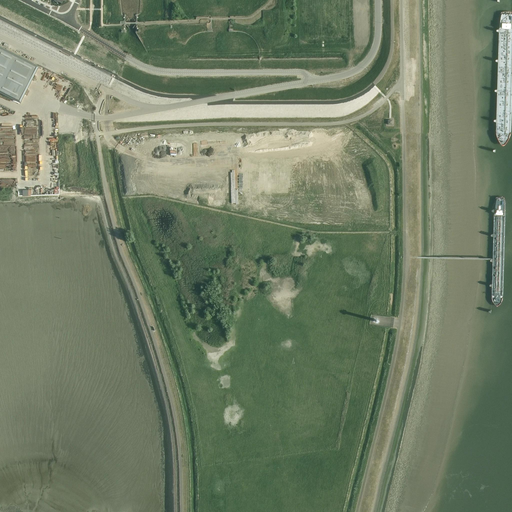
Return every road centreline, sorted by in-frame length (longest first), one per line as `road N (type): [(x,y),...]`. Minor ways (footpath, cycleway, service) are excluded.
road 1 (unclassified): [(361,511),(403,285),(401,84)]
road 2 (unclassified): [(97,134),(116,238),(174,416),(181,511)]
road 3 (unclassified): [(401,84),(334,131),(313,169),(299,177),(216,156),(133,155),(97,134)]
road 4 (unclassified): [(145,67),(303,72),(311,81)]
road 5 (tertiary): [(152,107),(311,81)]
road 6 (tertiary): [(311,81),(356,69),(372,54),(377,0)]
